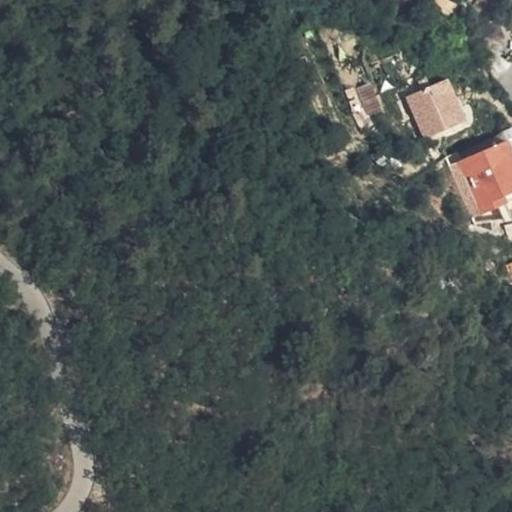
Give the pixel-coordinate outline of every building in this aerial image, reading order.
[(423,141),(468,121),(448,77),(404,97),(423,141)] [(271,162),(281,157),(276,145),(268,149),(264,147),(257,143),(249,143),(243,146),(239,153),(238,161),(239,166),(242,171),(245,174),(252,176),(257,176),(265,172),(268,170),(271,162)] [(511,158),(507,149),(499,152),(511,180),(511,179),(511,158)] [(511,179),(511,180),(499,152),(460,168),(466,183),(461,185),(466,197),(473,195),(483,218),(499,212),(496,205),(504,202),(511,198),(511,179)] [(496,205),(499,212),(506,209),(504,202),(496,205)]
